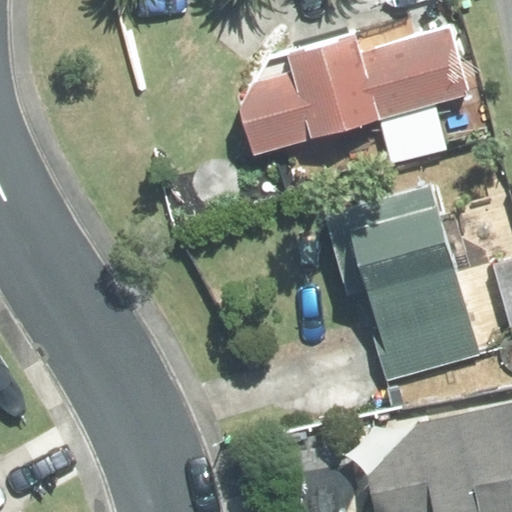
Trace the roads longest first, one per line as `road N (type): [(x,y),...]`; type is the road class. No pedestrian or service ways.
road 1 (residential): [(160,511),(155,466),(50,287)]
road 2 (residential): [(0,123),(50,287)]
